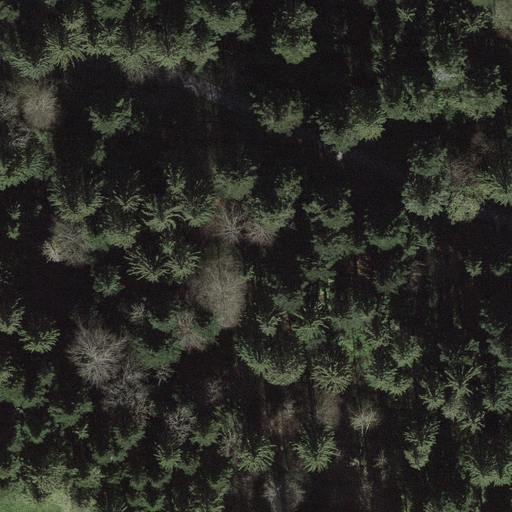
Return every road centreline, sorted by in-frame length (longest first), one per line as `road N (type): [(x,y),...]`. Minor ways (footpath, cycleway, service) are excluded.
road 1 (track): [(0,51),(126,61),(511,228)]
road 2 (track): [(450,511),(0,377)]
